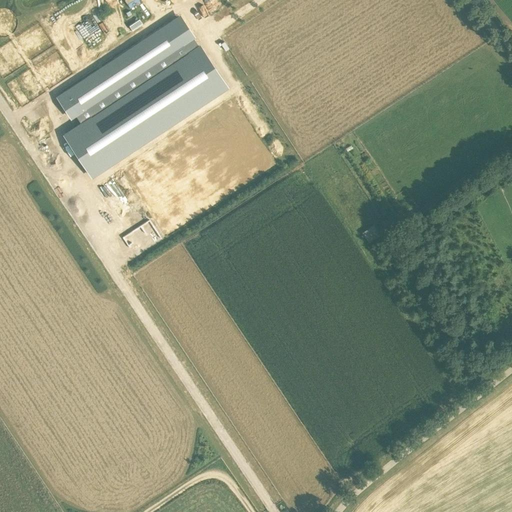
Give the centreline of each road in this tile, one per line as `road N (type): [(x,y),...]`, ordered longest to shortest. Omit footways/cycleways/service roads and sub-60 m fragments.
road 1 (unclassified): [(337,511),(511,369)]
road 2 (track): [(147,511),(217,473),(253,511)]
